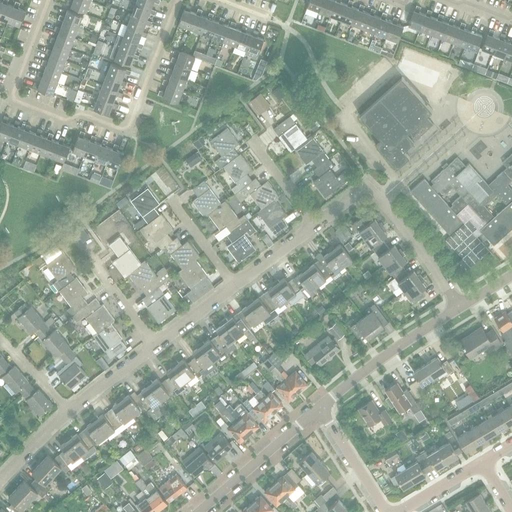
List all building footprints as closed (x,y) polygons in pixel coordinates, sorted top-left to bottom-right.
[(0,17),(8,21),(14,6),(7,4),(8,0),(3,0),(2,2),(0,8),(0,17)] [(86,12),(90,0),(72,0),(72,1),(68,0),(67,0),(66,3),(71,5),(71,6),(86,12)] [(136,0),(136,2),(151,8),(153,1),(158,3),(159,0),(136,0)] [(319,11),(323,0),(309,0),(307,6),(319,11)] [(330,15),(335,0),(323,0),(319,11),(330,15)] [(341,19),(347,4),(340,2),(340,0),(335,0),(330,15),(341,19)] [(352,23),(358,8),(351,6),(353,1),(350,0),(348,0),(347,4),(341,19),(352,23)] [(14,6),(8,21),(20,25),(25,10),(18,8),(20,3),(16,1),(14,6)] [(156,10),(151,8),(136,2),(131,14),(146,19),(149,12),(154,14),(156,10)] [(363,28),(369,13),(362,10),(364,5),(360,3),(358,8),(352,23),(363,28)] [(184,9),(178,24),(190,28),(196,13),(189,10),(191,5),(187,4),(185,9),(184,9)] [(420,29),(426,14),(419,11),(421,6),(416,4),(414,10),(414,9),(408,25),(420,29)] [(196,13),(190,28),(202,32),(207,17),(200,15),(202,10),(198,8),(196,13)] [(375,32),(381,17),(374,14),(376,9),(371,8),(369,13),(363,28),(375,32)] [(63,20),(78,26),(82,15),(67,9),(65,16),(59,14),(58,18),(63,20)] [(431,33),(437,18),(430,16),(432,10),(428,9),(426,14),(420,29),(431,33)] [(207,17),(202,32),(213,36),(218,21),(212,19),(213,14),(209,12),(207,17)] [(386,36),(392,21),(385,19),(387,14),(383,12),(381,17),(375,32),(386,36)] [(442,38),(448,22),(441,20),(443,15),(439,13),(437,18),(431,33),(442,38)] [(151,21),(146,19),(131,14),(127,25),(142,30),(145,24),(150,26),(151,21)] [(392,21),(386,36),(398,41),(403,26),(396,23),(398,18),(394,16),(392,21)] [(218,21),(213,36),(224,41),(229,26),(223,23),(225,18),(220,17),(218,22),(218,21)] [(453,42),(459,27),(452,24),(454,19),(450,17),(448,22),(442,38),(453,42)] [(74,37),(78,26),(63,20),(61,27),(55,25),(54,30),(59,32),(74,37)] [(229,26),(224,41),(235,45),(241,30),(234,27),(236,23),(231,21),(230,26),(229,26)] [(465,46),(470,31),(464,28),(466,23),(461,22),(459,27),(453,42),(465,46)] [(147,32),(142,30),(127,25),(123,36),(138,42),(140,35),(146,37),(147,32)] [(241,30),(235,45),(246,49),(252,34),(245,32),(247,27),(243,25),(241,30)] [(472,26),(470,31),(465,46),(476,50),(482,35),(475,33),(477,27),(472,26)] [(493,53),(499,38),(492,35),(494,30),(490,28),(488,33),(487,33),(481,48),(493,53)] [(246,49),(245,53),(256,57),(263,39),(257,36),(259,31),(254,29),(252,34),(246,49)] [(70,49),(74,37),(59,32),(56,39),(51,37),(49,41),(54,43),(70,49)] [(504,57),(510,42),(503,39),(505,34),(501,33),(499,38),(493,53),(504,57)] [(143,44),(138,42),(123,36),(119,47),(134,53),(136,46),(141,48),(143,44)] [(66,60),(70,49),(54,43),(52,50),(47,48),(45,52),(50,54),(66,60)] [(139,55),(134,53),(119,47),(114,59),(129,65),(132,57),(137,59),(139,55)] [(170,61),(176,62),(190,68),(195,57),(180,51),(177,58),(172,56),(170,61)] [(50,54),(48,61),(43,59),(41,63),(46,65),(61,71),(66,60),(50,54)] [(106,74),(121,80),(124,73),(129,74),(130,70),(126,68),(111,62),(106,74)] [(186,79),(190,68),(176,62),(173,69),(168,67),(166,72),(171,74),(186,79)] [(57,82),(61,71),(46,65),(43,72),(38,71),(37,74),(42,76),(57,82)] [(126,82),(121,80),(106,74),(102,85),(117,91),(120,84),(125,86),(126,82)] [(182,91),(186,79),(171,74),(169,81),(164,79),(162,83),(167,85),(182,91)] [(53,94),(57,82),(42,76),(39,83),(34,81),(32,86),(38,88),(37,89),(53,94)] [(397,168),(410,156),(404,150),(434,124),(425,115),(432,109),(402,76),(359,114),(382,139),(381,140),(376,145),(397,168)] [(122,93),(117,91),(102,85),(98,96),(113,102),(116,95),(120,97),(122,93)] [(178,102),(182,91),(167,85),(164,92),(159,90),(158,94),(163,96),(163,97),(178,102)] [(260,94),(251,100),(260,112),(269,106),(260,94)] [(118,104),(113,102),(98,96),(93,108),(108,114),(111,106),(116,108),(118,104)] [(0,136),(7,140),(13,124),(7,122),(8,117),(4,115),(2,120),(0,124),(0,136)] [(291,151),(295,148),(294,148),(307,138),(290,116),(274,128),(279,136),(283,141),(291,151)] [(19,144),(25,129),(18,126),(20,121),(15,119),(13,124),(7,140),(19,144)] [(30,148),(36,133),(29,131),(31,126),(27,124),(25,129),(19,144),(30,148)] [(41,153),(47,138),(40,135),(42,130),(38,128),(36,133),(30,148),(41,153)] [(210,140),(210,141),(222,156),(215,161),(220,169),(224,166),(239,154),(233,147),(238,143),(227,128),(210,140)] [(84,155),(89,140),(83,138),(85,133),(81,131),(79,136),(78,136),(76,141),(72,151),(84,155)] [(53,157),(58,142),(54,140),(51,139),(53,134),(49,132),(47,138),(41,153),(53,157)] [(95,159),(101,144),(93,141),(93,140),(95,137),(91,135),(89,140),(84,155),(95,159)] [(317,166),(328,158),(315,141),(311,135),(307,138),(294,148),(295,148),(306,163),(312,159),(317,166)] [(58,142),(53,157),(64,161),(70,146),(63,144),(64,141),(65,138),(61,137),(58,142)] [(106,164),(112,149),(105,146),(107,141),(103,139),(103,141),(101,144),(95,159),(106,164)] [(114,144),(112,149),(106,164),(118,168),(123,153),(116,150),(118,145),(114,144)] [(235,193),(241,189),(252,180),(246,173),(252,169),(240,153),(239,154),(224,166),(237,184),(231,188),(235,193)] [(328,158),(317,166),(313,169),(319,177),(314,181),(325,196),(351,176),(346,170),(336,176),(330,168),(334,165),(328,158)] [(252,180),(241,189),(235,193),(240,200),(250,193),(262,208),(275,199),(279,196),(267,180),(262,184),(256,177),(252,180)] [(204,216),(208,213),(221,203),(204,181),(193,189),(198,197),(193,201),(204,216)] [(148,223),(159,214),(154,207),(159,203),(147,188),(131,200),(148,223)] [(281,218),(287,214),(275,199),(262,208),(258,211),(275,234),(286,225),(281,218)] [(231,232),(248,219),(244,214),(239,218),(225,200),(221,203),(208,213),(220,228),(225,224),(231,232)] [(165,246),(173,240),(167,233),(173,229),(161,213),(159,214),(148,223),(144,226),(161,249),(165,246)] [(369,222),(363,215),(352,224),(360,235),(362,234),(365,238),(382,225),(380,222),(378,223),(374,218),(369,222)] [(250,235),(256,230),(248,219),(231,232),(227,235),(232,242),(227,246),(239,262),(256,249),(244,233),(247,231),(250,235)] [(340,227),(348,238),(352,234),(344,224),(340,227)] [(89,236),(81,225),(75,230),(83,241),(89,236)] [(375,251),(386,243),(382,238),(387,235),(383,230),(385,229),(382,225),(365,238),(375,251)] [(343,242),(348,238),(340,227),(335,231),(343,242)] [(124,277),(128,274),(141,264),(120,236),(109,244),(118,257),(112,261),(124,277)] [(182,245),(177,237),(173,240),(165,246),(182,269),(195,259),(196,259),(199,256),(188,241),(182,245)] [(331,248),(344,265),(352,259),(340,243),(335,247),(334,246),(331,248)] [(385,264),(401,251),(399,248),(398,249),(394,244),(389,248),(386,243),(375,251),(385,264)] [(334,279),(342,273),(339,269),(344,265),(331,248),(328,251),(329,252),(324,256),(327,261),(323,264),(333,278),(334,279)] [(394,277),(405,269),(402,264),(406,261),(403,256),(404,255),(401,251),(385,264),(394,277)] [(59,290),(74,279),(69,272),(74,267),(62,252),(45,265),(58,280),(51,286),(56,292),(59,290)] [(207,274),(196,259),(195,259),(182,269),(178,272),(192,290),(182,297),(188,305),(213,286),(211,283),(205,275),(207,274)] [(323,264),(319,260),(315,263),(314,263),(310,267),(308,265),(305,268),(318,285),(322,282),(324,285),(333,278),(323,264)] [(157,276),(145,261),(141,264),(128,274),(140,289),(141,288),(146,295),(158,286),(162,283),(172,276),(164,266),(156,272),(159,275),(157,276)] [(318,285),(305,268),(301,270),(303,272),(298,276),(297,275),(293,278),(301,289),(307,298),(314,292),(312,289),(318,285)] [(405,269),(394,277),(390,280),(396,288),(400,285),(404,290),(421,277),(418,274),(417,275),(413,270),(408,274),(405,269)] [(76,313),(76,312),(80,310),(87,304),(82,297),(88,293),(76,277),(74,279),(59,290),(76,313)] [(278,279),(275,282),(287,299),(292,295),(295,300),(304,293),(293,278),(293,279),(288,282),(284,277),(279,281),(278,279)] [(421,277),(404,290),(414,303),(424,295),(421,290),(426,287),(422,281),(423,280),(421,277)] [(268,290),(264,294),(278,313),(286,306),(283,302),(287,299),(275,282),(271,284),(273,286),(268,290)] [(175,309),(158,286),(146,295),(142,298),(148,306),(147,307),(158,322),(175,309)] [(253,299),(249,301),(262,318),(266,315),(269,319),(278,313),(264,294),(259,297),(259,296),(254,300),(253,299)] [(76,312),(76,313),(72,316),(76,321),(84,315),(90,322),(86,325),(93,335),(97,332),(110,323),(114,320),(103,304),(101,306),(95,298),(87,304),(80,310),(76,312)] [(237,313),(249,328),(262,318),(249,301),(246,304),(247,305),(242,309),(237,313)] [(364,316),(377,333),(380,331),(379,329),(384,326),(384,325),(388,322),(374,303),(366,310),(368,313),(364,316)] [(38,335),(48,327),(43,322),(44,321),(31,305),(27,308),(23,304),(14,312),(18,316),(17,317),(31,333),(34,330),(38,335)] [(511,314),(509,317),(505,311),(494,318),(505,334),(511,328),(511,314)] [(249,328),(237,313),(233,316),(228,320),(226,318),(223,321),(236,338),(244,332),(250,339),(254,336),(249,328)] [(372,335),(373,336),(377,333),(364,316),(351,326),(359,337),(363,334),(367,338),(372,335)] [(217,340),(227,352),(234,347),(230,342),(236,338),(223,321),(220,323),(221,325),(216,329),(219,333),(215,337),(217,340)] [(338,338),(344,333),(335,322),(329,327),(338,338)] [(122,338),(110,323),(97,332),(93,335),(111,358),(126,346),(122,341),(118,344),(116,342),(122,338)] [(62,358),(72,350),(67,346),(69,345),(55,329),(51,332),(48,327),(38,335),(42,340),(55,356),(58,354),(62,358)] [(485,334),(480,327),(459,341),(470,357),(491,343),(493,347),(501,342),(492,329),(485,334)] [(227,352),(217,340),(215,337),(210,340),(209,339),(204,343),(203,341),(200,344),(210,357),(213,361),(217,357),(221,361),(229,355),(227,352)] [(511,341),(509,337),(503,341),(509,350),(511,347),(511,341)] [(327,342),(323,338),(309,351),(304,355),(311,363),(316,359),(320,364),(339,348),(331,339),(327,342)] [(217,366),(213,361),(210,357),(200,344),(196,346),(197,348),(192,351),(196,356),(191,360),(202,373),(204,376),(217,366)] [(72,350),(62,358),(66,363),(76,355),(72,350)] [(268,357),(275,366),(276,367),(282,361),(274,352),(268,357)] [(109,366),(102,356),(96,360),(105,369),(109,366)] [(425,364),(436,381),(440,379),(437,375),(445,369),(448,373),(453,370),(446,360),(441,363),(437,356),(425,364)] [(270,370),(270,369),(278,378),(282,374),(281,372),(276,367),(275,366),(268,357),(263,361),(270,370)] [(187,363),(183,358),(178,362),(177,361),(174,363),(187,380),(190,385),(199,379),(197,377),(202,373),(191,360),(187,363)] [(70,388),(86,374),(75,362),(59,376),(70,388)] [(7,363),(0,369),(0,373),(2,375),(1,376),(6,383),(3,385),(11,395),(14,392),(15,393),(18,389),(22,394),(31,386),(27,382),(27,381),(23,377),(14,365),(11,368),(7,363)] [(174,390),(187,380),(174,363),(171,366),(172,367),(166,371),(170,376),(166,379),(174,390)] [(433,383),(436,381),(425,364),(413,372),(418,379),(408,385),(416,397),(426,390),(422,384),(430,379),(433,383)] [(288,377),(287,375),(288,374),(283,369),(281,372),(282,374),(297,392),(302,388),(303,389),(306,386),(305,385),(306,384),(295,371),(288,377)] [(297,392),(282,374),(278,378),(281,383),(277,386),(288,399),(290,398),(291,399),(294,396),(293,395),(297,392)] [(174,390),(166,379),(161,382),(158,378),(153,381),(151,380),(148,383),(161,400),(174,390)] [(252,381),(248,384),(256,393),(273,413),(277,409),(278,410),(281,407),(281,406),(282,405),(271,392),(274,389),(267,380),(262,384),(269,393),(266,396),(260,389),(259,390),(252,381)] [(500,388),(502,392),(511,387),(509,382),(500,388)] [(160,408),(156,403),(161,400),(148,383),(145,385),(146,387),(141,390),(142,392),(137,395),(145,406),(155,419),(161,414),(158,409),(160,408)] [(403,391),(397,383),(386,390),(389,395),(385,398),(391,407),(395,405),(399,410),(408,404),(413,413),(420,408),(407,388),(403,391)] [(31,386),(22,394),(26,399),(25,400),(39,416),(52,405),(48,400),(38,389),(35,391),(31,386)] [(491,399),(500,394),(497,389),(488,395),(491,399)] [(120,399),(132,416),(145,406),(137,395),(134,391),(130,395),(129,394),(124,398),(123,396),(120,399)] [(273,413),(256,393),(248,400),(247,399),(243,402),(250,410),(257,418),(260,415),(264,420),(266,419),(267,420),(270,417),(269,416),(273,413)] [(479,400),(482,405),(491,399),(488,395),(479,400)] [(113,407),(108,410),(108,411),(111,415),(119,425),(122,429),(135,420),(132,416),(120,399),(116,401),(117,402),(112,406),(113,407)] [(220,400),(215,404),(223,414),(224,413),(234,424),(229,427),(223,420),(218,423),(225,431),(229,428),(240,441),(242,440),(242,441),(246,438),(245,437),(249,433),(226,407),(220,400)] [(380,412),(372,400),(358,409),(369,425),(380,418),(384,424),(391,419),(385,409),(380,412)] [(470,412),(479,406),(476,402),(467,407),(470,412)] [(230,404),(226,407),(249,433),(253,430),(254,431),(257,428),(256,427),(258,426),(254,421),(257,418),(250,410),(249,412),(241,403),(234,409),(230,404)] [(507,426),(511,422),(511,411),(509,406),(499,412),(507,426)] [(458,413),(461,417),(470,412),(467,407),(458,413)] [(119,425),(108,411),(108,410),(104,414),(103,413),(98,417),(97,416),(94,418),(106,435),(119,425)] [(497,432),(507,426),(499,412),(488,418),(497,432)] [(450,424),(459,419),(456,414),(447,420),(450,424)] [(93,445),(106,435),(94,418),(91,420),(92,422),(86,426),(87,426),(82,430),(93,445)] [(486,438),(497,432),(488,418),(478,425),(486,438)] [(476,445),(486,438),(478,425),(468,431),(476,445)] [(80,454),(93,445),(82,430),(78,433),(77,432),(72,436),(71,435),(68,437),(80,454)] [(466,451),(476,445),(468,431),(457,437),(466,451)] [(217,461),(223,455),(222,454),(232,445),(220,432),(204,446),(217,461)] [(449,442),(439,448),(447,462),(458,456),(455,450),(460,448),(452,435),(447,438),(449,442)] [(67,464),(70,468),(71,469),(84,459),(80,454),(68,437),(64,440),(65,441),(60,445),(64,450),(57,455),(59,458),(67,465),(67,464)] [(182,460),(186,465),(194,474),(205,465),(208,468),(214,463),(199,446),(182,460)] [(387,461),(398,455),(395,448),(384,455),(387,461)] [(425,451),(420,454),(428,466),(433,463),(436,469),(447,462),(439,448),(428,455),(425,451)] [(311,451),(299,461),(308,471),(320,461),(311,451)] [(417,461),(406,467),(414,481),(425,475),(422,470),(428,466),(420,454),(415,457),(417,461)] [(55,462),(48,455),(40,463),(54,475),(61,467),(66,472),(70,468),(67,464),(67,465),(59,458),(55,462)] [(308,471),(304,475),(312,486),(317,482),(329,472),(320,461),(308,471)] [(399,471),(395,474),(403,488),(414,481),(406,467),(403,462),(398,466),(397,468),(399,471)] [(36,483),(46,493),(50,489),(45,484),(54,475),(40,463),(32,471),(40,479),(36,483)] [(296,482),(300,478),(291,467),(287,472),(290,476),(296,482)] [(296,482),(290,476),(287,472),(273,483),(286,498),(294,507),(297,505),(287,494),(298,484),(296,482)] [(169,500),(187,486),(176,473),(159,487),(169,500)] [(141,476),(135,481),(142,490),(158,510),(158,509),(167,502),(152,483),(149,485),(141,476)] [(46,493),(36,483),(32,487),(24,480),(16,488),(30,501),(37,493),(42,497),(46,493)] [(283,501),(286,498),(273,483),(264,491),(276,504),(281,499),(283,501)] [(320,506),(337,491),(333,486),(323,495),(321,493),(314,499),(320,506)] [(16,511),(25,511),(22,509),(30,501),(16,488),(8,496),(16,504),(12,508),(16,511)] [(142,490),(137,494),(142,500),(137,503),(144,511),(154,511),(158,510),(142,490)] [(472,511),(486,503),(480,493),(466,501),(472,511)] [(259,511),(266,511),(271,508),(260,495),(251,503),(259,511)] [(330,511),(343,511),(347,509),(338,499),(328,509),(330,511)] [(126,511),(136,511),(129,502),(123,506),(127,511),(126,511)] [(242,511),(243,511),(259,511),(251,503),(242,511)] [(472,511),(491,511),(486,503),(472,511)]
